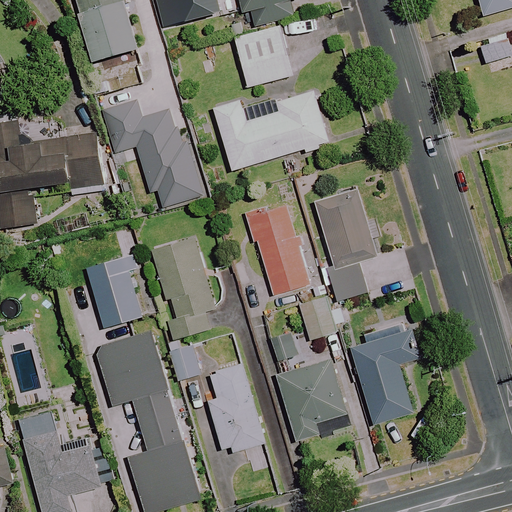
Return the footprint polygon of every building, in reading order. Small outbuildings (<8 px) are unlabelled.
[(137,50),(124,0),(75,0),(92,62),(137,50)] [(200,0),(155,0),(162,22),(203,10),(200,0)] [(236,0),(241,15),(287,0),(236,0)] [(511,0),(476,0),(482,17),(511,7),(511,0)] [(293,77),(279,27),(233,39),(246,89),(293,77)] [(511,56),(511,55),(508,40),(479,48),(484,64),(511,56)] [(328,145),(313,92),(277,102),(280,114),(246,124),(239,101),(212,109),(229,172),(328,145)] [(140,118),(135,101),(101,110),(114,153),(135,147),(148,193),(155,191),(160,207),(204,194),(187,133),(174,136),(166,111),(140,118)] [(46,141),(43,119),(0,124),(0,228),(38,224),(33,189),(67,184),(68,196),(102,191),(95,135),(46,141)] [(358,264),(374,259),(356,191),(316,202),(332,262),(325,264),(336,302),(344,300),(347,309),(368,303),(358,264)] [(290,206),(276,211),(273,202),(247,210),(257,242),(261,241),(278,295),(314,284),(290,206)] [(171,320),(177,340),(215,329),(210,311),(220,308),(199,237),(155,250),(170,300),(174,299),(180,318),(171,320)] [(136,254),(124,257),(85,269),(102,330),(154,314),(145,284),(133,287),(128,272),(140,268),(136,254)] [(335,333),(323,297),(297,305),(308,341),(335,333)] [(362,332),(365,342),(350,346),(370,425),(412,414),(399,365),(415,361),(407,331),(396,334),(394,324),(362,332)] [(188,396),(175,400),(155,331),(101,347),(118,405),(136,400),(151,450),(132,456),(148,511),(156,511),(204,498),(179,415),(193,411),(188,396)] [(300,354),(296,335),(274,339),(278,359),(300,354)] [(205,374),(197,344),(173,351),(182,381),(205,374)] [(349,413),(332,358),(280,374),(300,440),(325,432),(322,421),(349,413)] [(212,401),(226,448),(234,446),(236,453),(270,443),(246,364),(214,373),(222,398),(212,401)] [(103,458),(99,443),(97,444),(66,452),(56,412),(23,421),(45,511),(74,511),(78,511),(73,494),(107,485),(116,483),(109,456),(103,458)] [(0,446),(0,497),(6,496),(4,485),(18,483),(11,445),(0,446)]
